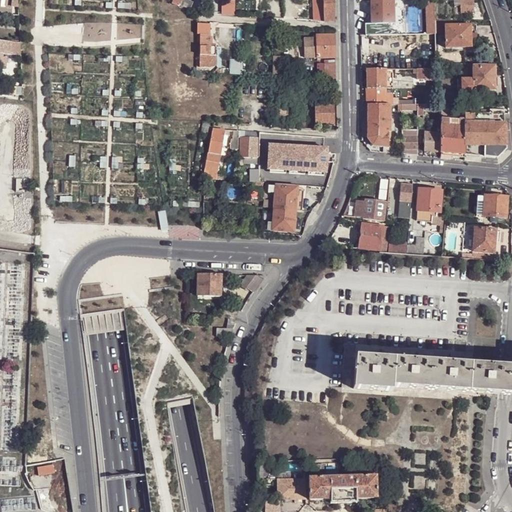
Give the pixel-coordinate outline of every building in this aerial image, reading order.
[(194,2),(190,0),(183,0),(181,5),(191,9),(194,2)] [(325,21),(335,22),(334,0),(324,0),(325,11),(325,21)] [(370,0),(371,24),(365,24),(366,35),(372,35),(403,34),(406,34),(405,18),(394,19),(393,0),(370,0)] [(459,0),(460,13),(474,13),(473,0),(459,0)] [(236,1),(225,1),(225,14),(235,14),(236,1)] [(435,13),(425,14),(425,29),(429,29),(429,34),(436,34),(435,13)] [(198,23),(197,34),(200,34),(210,34),(210,23),(198,23)] [(446,25),(446,48),(471,47),(472,47),(472,40),(472,25),(446,25)] [(199,67),(208,68),(209,55),(207,55),(207,46),(209,46),(210,34),(200,34),(200,41),(200,59),(199,67)] [(426,60),(425,34),(406,34),(403,34),(403,60),(426,60)] [(317,58),(336,58),(335,35),(317,35),(317,37),(317,57),(317,58)] [(317,57),(317,37),(304,38),(304,57),(317,57)] [(10,42),(0,40),(0,52),(8,54),(19,54),(18,42),(10,42)] [(216,46),(209,46),(207,46),(207,55),(209,55),(215,56),(216,46)] [(283,56),(273,56),(273,76),(283,76),(283,56)] [(231,68),(231,73),(243,74),(244,60),(232,59),(231,68)] [(336,78),(336,60),(326,60),(326,63),(325,78),(336,78)] [(495,90),(495,67),(474,66),(474,79),(474,90),(485,90),(495,90)] [(436,79),(436,69),(426,70),(426,79),(436,79)] [(418,70),(417,79),(426,79),(426,70),(418,70)] [(322,78),(321,86),(336,86),(336,78),(325,78),(322,78)] [(474,90),(474,79),(464,79),(464,94),(474,94),(474,90)] [(278,98),(278,122),(296,123),(296,110),(289,109),(289,98),(278,98)] [(316,125),(334,125),(333,102),(316,103),(316,125)] [(389,147),(389,105),(386,105),(363,105),(362,113),(367,113),(367,136),(362,136),(362,140),(370,150),(373,146),(383,147),(389,147)] [(504,114),(504,113),(464,113),(464,120),(464,124),(505,124),(504,114)] [(464,124),(464,120),(459,120),(441,118),(441,126),(464,127),(464,124)] [(506,150),(505,124),(464,124),(464,127),(464,155),(497,158),(506,150)] [(464,155),(464,127),(441,126),(441,132),(441,152),(464,155)] [(225,135),(226,130),(213,129),(212,138),(209,154),(206,169),(218,171),(225,135)] [(418,155),(417,131),(402,130),(402,154),(418,155)] [(240,138),(240,131),(234,131),(234,141),(232,140),(231,149),(239,149),(240,138)] [(424,132),(424,151),(441,152),(441,132),(424,132)] [(244,158),(258,158),(258,138),(242,138),(241,158),(244,158)] [(325,152),(268,148),(267,170),(324,175),(325,152)] [(204,177),(217,178),(218,171),(206,169),(204,177)] [(412,201),(413,186),(402,185),(401,201),(412,201)] [(275,208),(296,210),(298,190),(298,188),(277,186),(276,193),(276,201),(266,200),(265,207),(275,208)] [(442,192),(420,189),(417,218),(431,219),(432,212),(440,213),(442,192)] [(296,210),(303,210),(304,191),(300,190),(298,190),(296,210)] [(484,216),(486,197),(478,196),(476,216),(484,216)] [(506,218),(507,198),(486,196),(486,197),(484,216),(506,218)] [(384,221),(386,202),(365,199),(365,202),(356,200),(354,217),(363,218),(384,221)] [(410,224),(412,201),(401,201),(400,223),(410,224)] [(273,230),(294,232),(296,210),(275,208),(274,223),(273,230)] [(432,212),(431,219),(440,220),(442,221),(443,213),(440,213),(432,212)] [(381,247),(383,226),(363,224),(360,247),(381,249),(381,247)] [(383,226),(381,247),(387,247),(389,237),(393,238),(394,227),(383,226)] [(475,229),(473,260),(485,261),(485,253),(494,254),(496,231),(475,229)] [(415,249),(415,256),(424,256),(425,239),(416,239),(416,246),(409,245),(408,249),(415,249)] [(220,297),(221,275),(198,274),(198,296),(220,297)] [(255,290),(267,275),(247,275),(241,284),(247,288),(248,286),(255,291),(255,290)] [(227,328),(235,329),(240,316),(230,315),(227,328)] [(217,336),(231,337),(235,329),(227,328),(217,328),(217,336)] [(342,388),(354,389),(356,356),(472,364),(473,353),(466,353),(346,344),(342,388)] [(354,389),(393,392),(394,387),(471,393),(472,364),(356,356),(354,389)] [(480,393),(480,365),(472,364),(471,393),(480,393)] [(480,365),(480,393),(493,394),(494,366),(480,365)] [(494,366),(493,394),(510,395),(511,395),(511,367),(494,366)] [(341,477),(309,478),(309,501),(330,500),(330,504),(357,503),(357,499),(377,499),(377,503),(374,503),(374,511),(388,511),(386,470),(383,467),(379,466),(376,466),(352,467),(352,471),(341,471),(341,477)] [(305,479),(276,479),(277,502),(280,502),(305,501),(305,479)] [(280,511),(280,502),(277,502),(265,502),(265,511),(280,511)]
